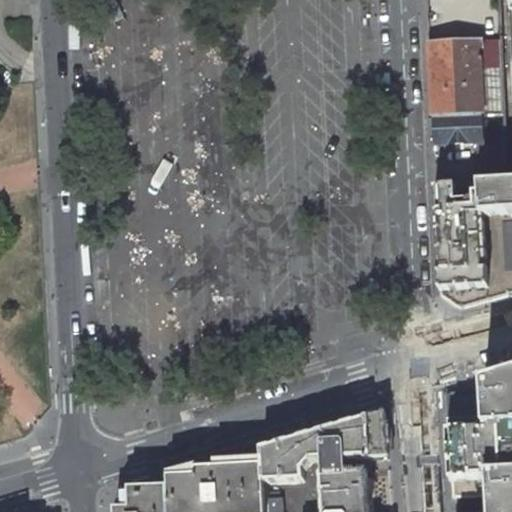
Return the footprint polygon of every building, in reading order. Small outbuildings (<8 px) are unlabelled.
[(482,41),(501,40),(500,21),(481,22),(482,41)] [(428,23),(429,43),(448,42),(447,22),(428,23)] [(482,41),(479,41),(482,115),(504,115),(501,40),(482,41)] [(482,115),(479,41),(448,42),(429,43),(432,118),(482,115)] [(482,115),(432,118),(433,145),(479,143),(480,164),(434,166),(435,190),(507,186),(505,133),(483,134),(482,115)] [(511,186),(507,186),(435,190),(440,294),(462,308),(511,293),(511,186)] [(511,511),(511,376),(484,385),(486,417),(447,419),(450,482),(490,479),(490,495),(479,495),(480,511),(511,511)] [(389,459),(387,414),(263,450),(265,486),(303,483),(304,482),(304,472),(312,462),(325,462),(326,476),(323,477),(321,478),(323,511),(368,511),(367,475),(345,476),(344,461),(389,459)] [(263,450),(169,478),(169,488),(170,511),(266,511),(265,494),(265,486),(263,450)] [(170,511),(169,488),(129,490),(131,510),(115,510),(115,511),(170,511)] [(279,511),(278,493),(265,494),(266,511),(279,511)] [(453,504),(453,511),(472,510),(472,503),(453,504)]
